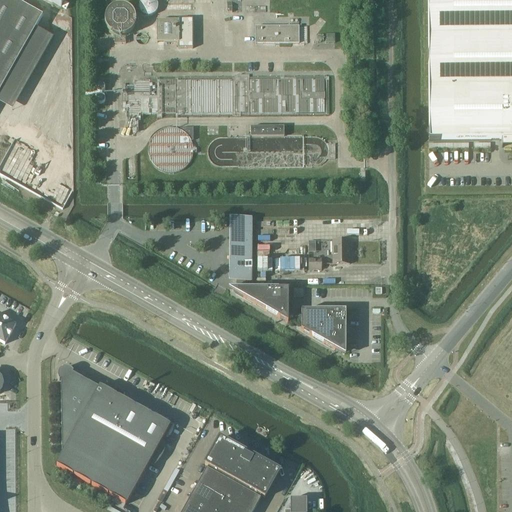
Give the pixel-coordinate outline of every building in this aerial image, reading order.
[(0,0),(0,91),(42,16),(13,0),(0,0)] [(47,0),(61,8),(65,0),(47,0)] [(511,0),(427,0),(428,142),(511,141),(511,0)] [(156,21),(156,43),(178,43),(178,49),(192,49),(192,19),(178,19),(178,21),(156,21)] [(255,27),(255,44),(298,44),(298,26),(255,27)] [(325,43),(334,43),(334,35),(325,35),(325,43)] [(250,136),(283,136),(283,126),(250,126),(250,136)] [(236,280),(236,290),(244,290),(244,282),(250,282),(251,219),(230,219),(229,276),(236,280)] [(333,265),(349,265),(349,242),(332,242),(333,265)] [(321,271),(321,260),(309,260),(309,271),(321,271)] [(288,324),(288,314),(288,290),(244,290),(236,290),(233,290),(233,292),(288,324)] [(345,356),(345,324),(345,312),(301,312),(301,331),(345,356)] [(16,326),(0,316),(0,342),(5,345),(16,326)] [(55,466),(113,498),(126,505),(170,426),(99,387),(98,388),(72,374),(73,373),(73,372),(72,371),(71,371),(71,370),(70,370),(70,369),(69,369),(67,369),(66,368),(64,369),(62,369),(62,370),(61,370),(60,371),(59,372),(58,373),(58,374),(58,375),(58,376),(58,377),(58,378),(58,379),(58,380),(59,381),(61,381),(62,453),(55,466)] [(264,498),(279,473),(219,439),(204,465),(207,467),(182,511),(253,511),(261,497),(264,498)] [(305,511),(305,501),(291,501),(290,511),(305,511)]
